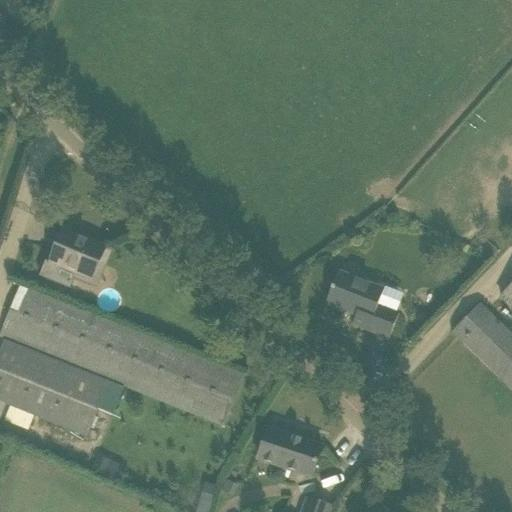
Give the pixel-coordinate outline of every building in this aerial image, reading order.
[(87,243),(63,233),(51,264),(76,274),(78,269),(94,276),(106,247),(89,240),(87,243)] [(389,340),(400,314),(378,306),(385,289),(339,272),(326,305),(356,317),(353,326),(389,340)] [(511,310),(511,284),(499,298),(511,310)] [(0,340),(4,341),(128,387),(225,426),(244,377),(22,287),(0,340)] [(511,335),(480,304),(453,332),(511,390),(511,335)] [(128,387),(4,341),(0,352),(0,419),(6,405),(59,427),(87,439),(98,411),(113,417),(114,412),(118,414),(128,387)] [(313,478),(322,448),(268,429),(259,460),(313,478)] [(106,476),(112,462),(96,456),(90,470),(106,476)] [(303,511),(330,511),(332,508),(308,499),(303,511)]
